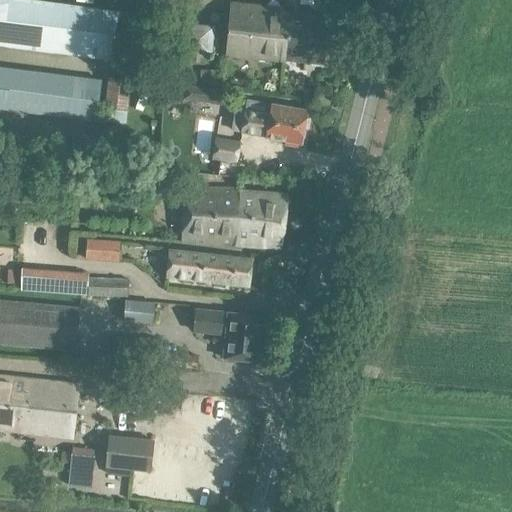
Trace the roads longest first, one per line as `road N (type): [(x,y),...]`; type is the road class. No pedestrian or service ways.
road 1 (secondary): [(270,511),(403,0)]
road 2 (unknown): [(300,400),(10,368)]
